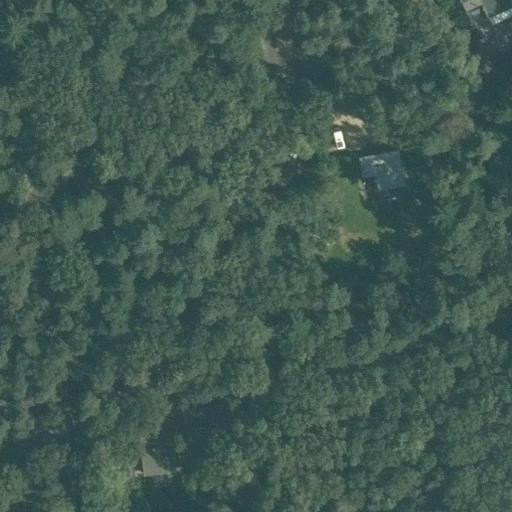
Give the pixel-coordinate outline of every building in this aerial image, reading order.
[(465,0),(479,0),(483,8),(487,15),(511,4),(510,0),(460,0),(461,2),(465,0)] [(485,83),(480,53),(460,57),(465,87),(485,83)] [(271,147),(263,174),(282,179),(289,152),(271,147)] [(362,176),(374,174),(376,188),(404,182),(397,150),(358,157),(362,176)] [(217,405),(183,409),(186,427),(219,423),(217,405)] [(145,486),(155,485),(167,483),(165,470),(175,468),(170,433),(139,437),(145,486)]
